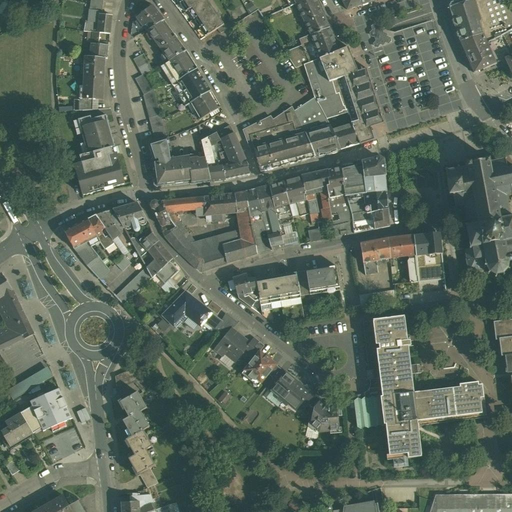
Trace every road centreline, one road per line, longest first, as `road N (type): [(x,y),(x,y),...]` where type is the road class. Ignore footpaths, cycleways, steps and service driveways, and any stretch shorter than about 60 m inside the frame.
road 1 (residential): [(144,196),(117,86),(124,0)]
road 2 (residential): [(358,22),(391,128),(474,100)]
road 3 (residential): [(204,282),(353,240)]
road 4 (residential): [(283,345),(328,379),(351,367),(349,344),(336,341)]
